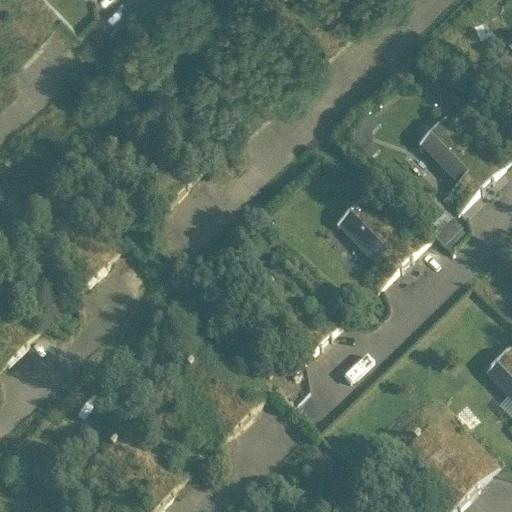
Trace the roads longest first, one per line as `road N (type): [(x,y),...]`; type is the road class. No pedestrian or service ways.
road 1 (unclassified): [(437,0),(190,240)]
road 2 (unclassified): [(511,224),(330,404)]
road 3 (unclassified): [(0,423),(129,296)]
